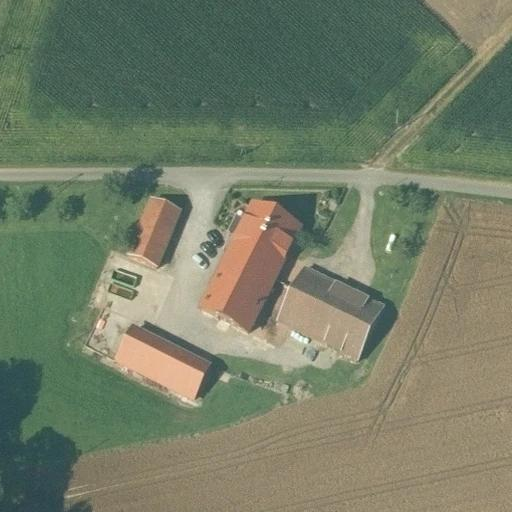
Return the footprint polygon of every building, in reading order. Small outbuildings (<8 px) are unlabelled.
[(179,214),(151,202),(128,258),(156,270),(179,214)] [(252,207),(200,311),(247,335),(299,230),(252,207)] [(383,310),(303,271),(297,282),(314,290),(293,331),(357,362),(383,310)] [(114,356),(125,324),(99,315),(88,347),(114,356)] [(208,369),(133,331),(116,363),(192,401),(208,369)]
